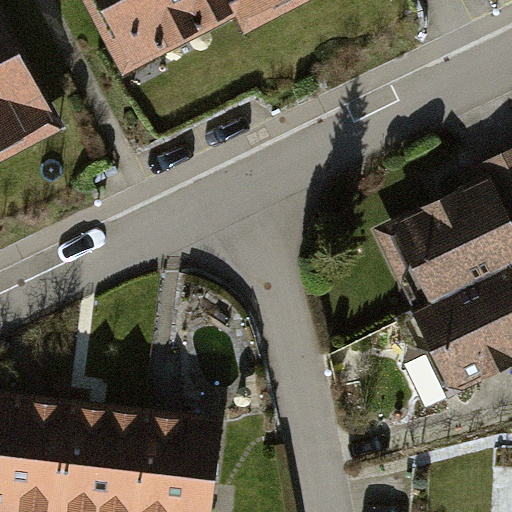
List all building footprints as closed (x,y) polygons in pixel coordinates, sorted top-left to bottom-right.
[(85,0),(127,84),(243,27),(252,45),(341,0),(85,0)] [(0,183),(70,149),(0,9),(0,183)] [(462,382),(511,358),(511,139),(472,159),(420,183),(428,199),(370,225),(423,338),(384,356),(415,423),(470,397),(462,382)] [(56,511),(69,391),(0,384),(0,511),(56,511)] [(132,511),(145,400),(69,391),(56,511),(132,511)] [(209,511),(220,408),(145,400),(132,511),(209,511)]
